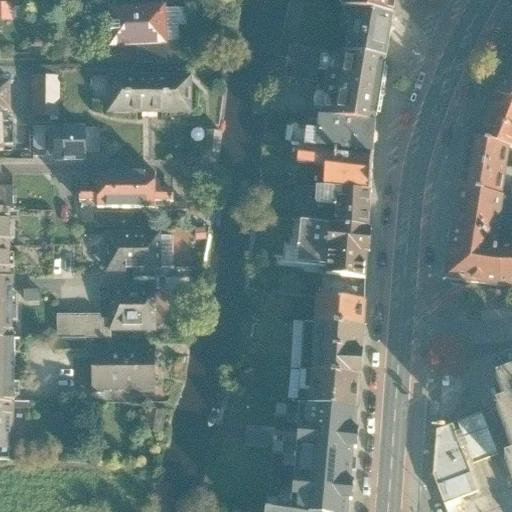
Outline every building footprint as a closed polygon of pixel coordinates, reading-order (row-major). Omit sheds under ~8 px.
[(90,0),(90,18),(106,18),(105,5),(105,0),(90,0)] [(340,0),(339,8),(351,10),(393,16),(396,0),(340,0)] [(107,46),(166,44),(164,2),(105,5),(106,18),(107,46)] [(0,20),(10,20),(9,4),(0,3),(0,20)] [(351,10),(344,53),(385,59),(393,16),(351,10)] [(303,81),(308,49),(287,46),(282,78),(303,81)] [(511,46),(494,95),(511,101),(511,46)] [(322,111),(321,118),(374,124),(385,59),(344,53),(331,51),(323,94),(314,93),(311,110),(322,111)] [(58,118),(57,66),(31,66),(31,119),(58,118)] [(190,74),(146,75),(146,112),(190,111),(190,74)] [(146,75),(103,75),(103,114),(146,112),(146,75)] [(0,80),(0,126),(2,126),(2,110),(10,110),(9,84),(2,84),(2,81),(0,80)] [(511,101),(494,95),(480,139),(511,149),(511,101)] [(288,146),(298,147),(371,156),(374,124),(321,118),(317,117),(316,131),(290,128),(288,146)] [(81,152),(81,129),(51,129),(51,160),(81,160),(81,152)] [(98,129),(81,129),(81,152),(98,152),(98,129)] [(219,131),(204,130),(203,151),(217,152),(219,131)] [(461,192),(511,201),(511,168),(509,167),(511,149),(480,139),(473,139),(461,192)] [(322,188),(345,190),(369,193),(371,156),(298,147),(296,165),(323,169),(322,188)] [(80,190),(80,202),(98,202),(97,208),(154,208),(154,202),(172,202),(172,201),(172,191),(158,191),(159,188),(155,188),(155,175),(98,175),(98,187),(93,187),(93,190),(80,190)] [(335,200),(333,226),(367,229),(369,193),(345,190),(345,200),(335,200)] [(511,201),(461,192),(451,280),(470,287),(503,291),(511,290),(511,201)] [(0,249),(9,249),(10,210),(0,210),(0,249)] [(299,223),(297,251),(366,257),(367,229),(333,226),(299,223)] [(205,226),(194,229),(196,240),(207,238),(205,226)] [(159,232),(103,232),(104,273),(124,272),(124,270),(160,270),(159,232)] [(0,249),(0,279),(10,279),(9,249),(0,249)] [(365,279),(366,257),(297,251),(295,265),(327,268),(326,276),(365,279)] [(194,270),(160,270),(160,279),(164,279),(194,278),(194,270)] [(0,339),(13,339),(12,291),(12,278),(10,279),(0,279),(0,339)] [(106,286),(106,330),(154,329),(154,285),(132,286),(106,286)] [(314,299),(312,326),(364,330),(366,303),(364,303),(314,299)] [(58,317),(58,334),(58,338),(101,337),(101,316),(58,317)] [(312,326),(310,376),(359,381),(364,330),(312,326)] [(0,339),(0,382),(15,383),(15,340),(13,339),(0,339)] [(84,340),(51,341),(52,352),(84,351),(84,340)] [(152,391),(153,346),(90,347),(90,391),(152,391)] [(511,486),(511,373),(495,380),(503,405),(494,408),(511,457),(511,459),(503,463),(511,486)] [(310,376),(307,411),(356,415),(359,381),(310,376)] [(0,402),(0,455),(1,455),(1,449),(10,450),(12,403),(0,402)] [(166,412),(146,410),(144,432),(164,433),(166,412)] [(351,469),(356,415),(307,411),(299,410),(293,463),(351,469)] [(481,415),(457,424),(473,466),(497,457),(481,415)] [(452,427),(436,433),(433,478),(444,507),(478,495),(452,427)] [(347,511),(351,469),(293,463),(287,511),(347,511)]
